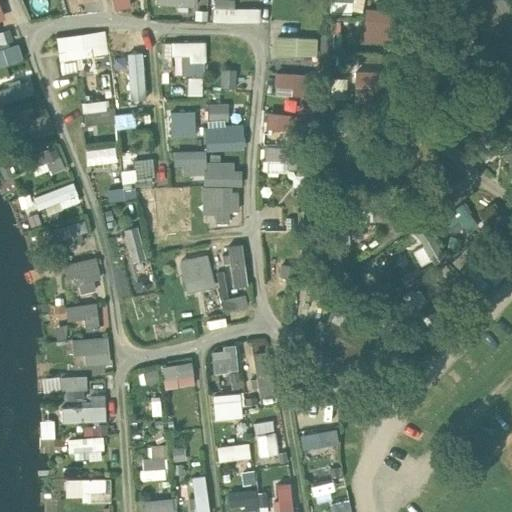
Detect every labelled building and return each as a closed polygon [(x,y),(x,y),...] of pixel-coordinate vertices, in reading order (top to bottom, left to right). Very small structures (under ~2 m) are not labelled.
[(211,0),(211,17),(259,18),(259,4),(232,3),(232,0),(211,0)] [(317,35),(298,34),(298,21),(275,21),(274,51),(316,52),(317,35)] [(0,61),(20,56),(12,26),(0,29),(0,61)] [(108,64),(131,62),(129,36),(105,38),(105,28),(56,32),(59,70),(77,69),(76,55),(107,53),(108,64)] [(205,71),(205,38),(163,38),(163,63),(181,63),(181,71),(205,71)] [(221,64),(220,84),(235,84),(236,65),(221,64)] [(0,77),(0,101),(36,88),(29,67),(0,77)] [(274,68),(273,91),(298,92),(299,69),(274,68)] [(201,91),(201,73),(186,73),(186,91),(201,91)] [(332,75),(331,97),(345,97),(345,75),(332,75)] [(148,86),(115,88),(116,107),(149,105),(148,86)] [(81,99),(82,109),(107,107),(106,97),(81,99)] [(207,117),(227,117),(228,100),(207,99),(207,117)] [(83,111),(85,123),(112,118),(110,107),(83,111)] [(169,132),(194,132),(194,107),(169,107),(169,132)] [(265,108),(264,126),(290,127),(291,109),(265,108)] [(204,146),(243,144),(242,120),(204,121),(204,146)] [(28,153),(33,174),(63,167),(58,145),(28,153)] [(115,145),(86,146),(86,161),(116,159),(115,145)] [(173,171),(204,170),(203,145),(172,147),(173,171)] [(135,166),(121,166),(121,180),(154,179),(153,154),(134,155),(135,166)] [(237,181),(238,156),(204,156),(204,180),(237,181)] [(39,213),(80,204),(75,182),(34,191),(39,213)] [(201,183),(201,209),(215,209),(215,219),(228,219),(228,205),(239,206),(239,184),(201,183)] [(132,184),(108,187),(109,198),(134,194),(132,184)] [(185,208),(184,186),(167,186),(168,208),(185,208)] [(162,212),(160,189),(151,190),(154,213),(162,212)] [(48,243),(89,241),(88,223),(47,225),(48,243)] [(140,223),(125,225),(129,259),(143,257),(140,223)] [(406,236),(419,260),(440,248),(428,225),(406,236)] [(227,240),(230,281),(245,280),(242,238),(227,240)] [(208,250),(180,254),(185,288),(213,284),(208,250)] [(77,283),(80,292),(101,286),(92,255),(61,263),(68,285),(77,283)] [(213,271),(221,292),(229,289),(221,268),(213,271)] [(222,305),(247,304),(246,291),(222,293),(222,305)] [(66,317),(85,316),(85,328),(98,328),(97,303),(66,305),(66,317)] [(71,352),(84,352),(85,362),(110,361),(108,335),(70,337),(71,352)] [(254,339),(256,391),(271,391),(269,338),(254,339)] [(210,345),(211,369),(237,367),(236,343),(210,345)] [(191,358),(161,360),(163,385),(193,382),(191,358)] [(143,368),(144,381),(158,380),(158,368),(143,368)] [(241,388),(212,390),(213,416),(243,414),(241,388)] [(90,393),(91,404),(60,405),(61,421),(106,418),(105,392),(90,393)] [(335,424),(299,429),(301,444),(337,439),(335,424)] [(256,431),(259,453),(278,451),(275,428),(256,431)] [(103,457),(102,434),(70,435),(70,459),(103,457)] [(216,441),(217,457),(249,454),(248,439),(216,441)] [(142,442),(144,477),(167,475),(165,441),(142,442)] [(194,511),(208,510),(206,472),(191,473),(194,511)] [(82,500),(111,500),(111,476),(64,476),(64,495),(82,495),(82,500)] [(272,479),(275,511),(294,511),(290,477),(272,479)] [(334,477),(308,483),(310,493),(336,487),(334,477)] [(227,488),(228,504),(266,502),(265,486),(227,488)] [(176,511),(175,494),(143,496),(144,511),(176,511)]
